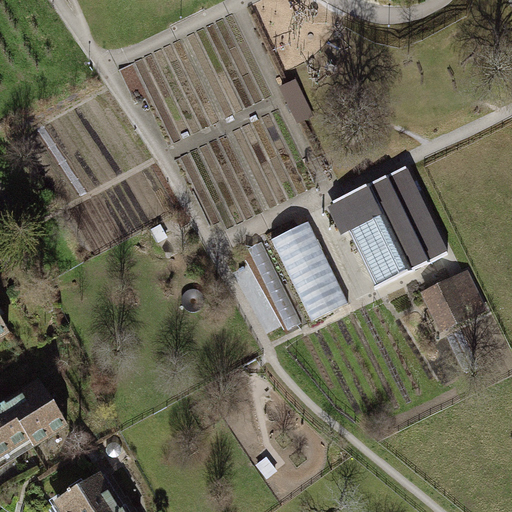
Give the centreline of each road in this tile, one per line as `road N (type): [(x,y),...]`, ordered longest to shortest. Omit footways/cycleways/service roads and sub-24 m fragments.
road 1 (track): [(56,0),(167,161),(275,357),(338,432),(438,511)]
road 2 (track): [(216,247),(511,109)]
road 3 (track): [(325,191),(239,7)]
road 4 (track): [(105,73),(254,0)]
